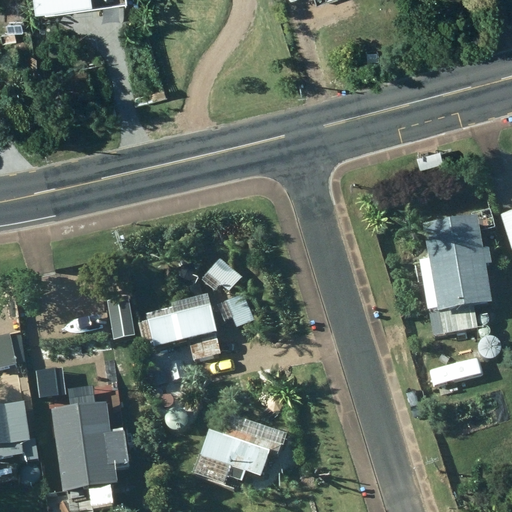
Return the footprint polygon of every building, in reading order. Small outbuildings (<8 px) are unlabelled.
[(33,0),(36,20),(127,8),(125,0),(33,0)] [(441,145),(417,151),(420,162),(444,156),(441,145)] [(511,208),(500,213),(510,248),(511,247),(511,208)] [(420,221),(435,308),(437,308),(441,331),(475,325),(471,301),(490,298),(483,262),(489,261),(486,244),(481,246),(475,212),(420,221)] [(213,302),(152,316),(158,343),(192,336),(197,358),(224,352),(218,330),(220,329),(213,302)] [(0,365),(17,363),(12,332),(0,333),(0,365)] [(0,442),(34,437),(28,398),(0,402),(0,442)] [(114,431),(110,400),(55,407),(67,488),(85,486),(86,492),(97,490),(96,484),(122,480),(119,462),(133,460),(129,429),(114,431)] [(230,473),(246,479),(250,467),(264,472),(273,448),(254,441),(253,442),(213,427),(204,453),(233,464),(230,473)]
